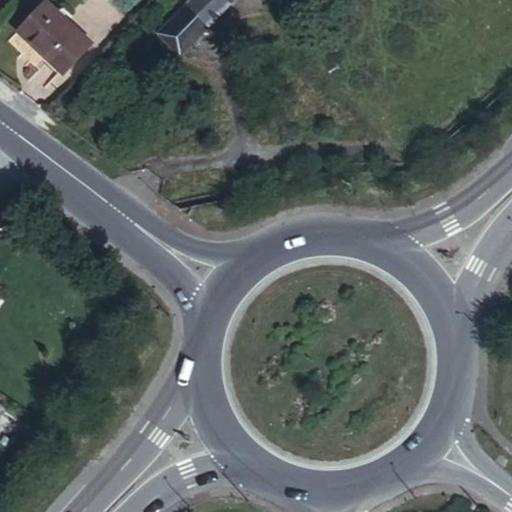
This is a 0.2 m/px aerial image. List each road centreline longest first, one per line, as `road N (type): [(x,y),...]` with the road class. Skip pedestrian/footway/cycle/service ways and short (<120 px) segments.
road 1 (primary): [(200,360),(176,406),(82,511)]
road 2 (secondary): [(141,227),(0,121)]
road 3 (primary): [(511,170),(450,217),(373,240)]
road 4 (primary): [(458,334),(428,276),(373,240)]
road 5 (primary): [(135,511),(186,478),(249,466)]
road 6 (primary): [(458,334),(472,289),(511,224)]
road 7 (primary): [(373,240),(312,235),(255,257)]
road 8 (primary): [(200,360),(205,400),(249,466)]
